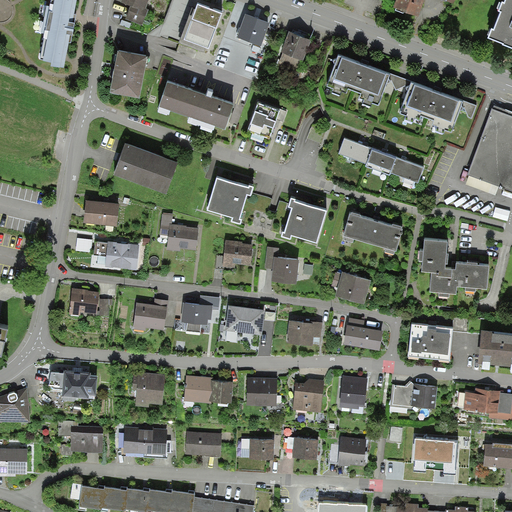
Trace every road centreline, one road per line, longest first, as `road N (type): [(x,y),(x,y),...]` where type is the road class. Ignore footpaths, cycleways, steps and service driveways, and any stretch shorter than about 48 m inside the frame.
road 1 (residential): [(26,504),(45,477),(69,466),(511,495)]
road 2 (residential): [(89,105),(290,174),(511,227)]
road 3 (residential): [(392,368),(399,316),(50,272)]
road 4 (residential): [(32,348),(392,368)]
road 5 (secondary): [(511,86),(278,0)]
road 6 (residential): [(50,272),(89,105)]
road 7 (residential): [(392,368),(511,380)]
